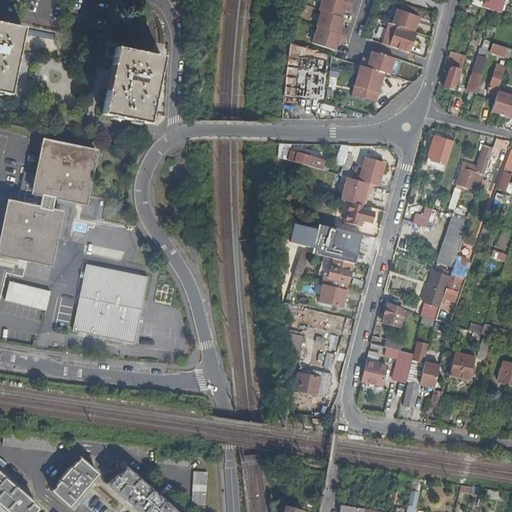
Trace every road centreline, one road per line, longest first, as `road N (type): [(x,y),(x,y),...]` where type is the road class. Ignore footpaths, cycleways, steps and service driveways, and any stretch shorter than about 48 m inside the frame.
road 1 (residential): [(406,127),(408,150),(351,373),(352,415),(368,427),(511,449)]
road 2 (residential): [(215,377),(195,299),(142,203),(147,165),(176,134)]
road 3 (residential): [(0,356),(129,379),(215,377)]
road 4 (unclassified): [(200,128),(406,127)]
road 5 (residential): [(176,134),(174,29),(155,0)]
road 6 (residential): [(406,127),(420,112),(452,0)]
road 7 (residential): [(233,511),(215,377)]
